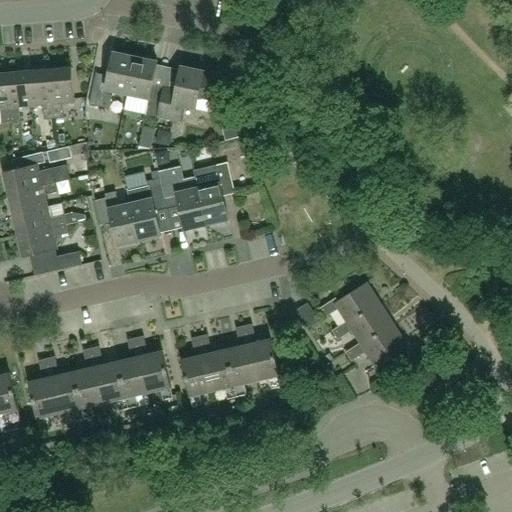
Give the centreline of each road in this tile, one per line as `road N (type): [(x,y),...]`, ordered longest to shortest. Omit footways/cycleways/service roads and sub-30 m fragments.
road 1 (residential): [(0,309),(21,312),(145,286),(192,288),(296,264)]
road 2 (unclassified): [(289,511),(511,414)]
road 3 (residential): [(214,28),(96,2)]
